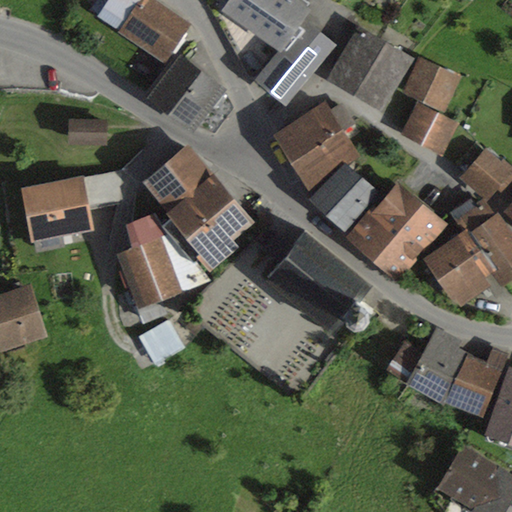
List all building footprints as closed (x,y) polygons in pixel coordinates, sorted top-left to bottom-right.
[(100,16),(110,0),(97,0),(92,11),(100,16)] [(122,30),(141,0),(110,0),(100,16),(122,30)] [(141,0),(122,30),(122,31),(169,62),(194,23),(158,0),(141,0)] [(305,0),(234,0),(228,10),(283,49),(260,79),(291,105),(340,45),(310,19),(317,8),(305,0)] [(363,25),(331,79),(386,112),(418,58),(363,25)] [(181,52),(149,94),(198,131),(230,89),(181,52)] [(465,76),(423,56),(407,91),(448,111),(465,76)] [(312,113),(279,134),(314,189),(336,173),(350,159),(354,162),(365,156),(347,128),(357,124),(344,104),(334,110),(329,101),(323,105),(321,102),(309,109),(312,113)] [(421,102),(404,134),(445,155),(462,123),(421,102)] [(110,119),(72,118),(72,144),(110,145),(110,119)] [(192,143),(148,180),(177,215),(165,225),(172,233),(198,264),(205,258),(214,270),(243,246),(238,239),(260,221),(219,172),(217,173),(192,143)] [(490,147),(464,177),(492,201),(501,190),(505,193),(511,184),(511,162),(507,158),(506,160),(490,147)] [(336,173),(315,197),(349,228),(384,190),(354,162),(350,159),(336,173)] [(120,170),(102,174),(108,206),(117,204),(120,170)] [(102,174),(87,177),(93,209),(108,206),(102,174)] [(87,175),(26,186),(36,242),(37,241),(65,237),(97,231),(93,209),(87,177),(87,175)] [(377,205),(350,236),(403,279),(452,223),(403,181),(381,207),(377,205)] [(458,219),(479,204),(475,197),(453,212),(458,219)] [(479,204),(458,219),(466,231),(498,272),(509,287),(511,284),(511,225),(502,212),(499,214),(485,199),(479,204)] [(157,213),(132,222),(137,246),(122,252),(142,304),(139,305),(146,324),(170,313),(164,300),(211,281),(172,233),(165,235),(157,213)] [(264,213),(259,217),(267,225),(272,221),(264,213)] [(381,285),(313,231),(299,249),(286,265),(276,278),(343,332),(357,315),(364,320),(371,326),(385,308),(371,297),(381,285)] [(466,231),(429,258),(458,299),(461,297),(491,277),(498,272),(466,231)] [(286,265),(299,249),(288,240),(281,234),(268,250),(275,256),(286,265)] [(65,237),(37,241),(39,252),(66,247),(65,237)] [(491,277),(461,297),(466,306),(496,285),(491,277)] [(12,289),(0,293),(0,337),(4,351),(7,350),(8,353),(26,348),(25,343),(51,335),(35,282),(24,285),(23,279),(10,283),(12,289)] [(172,319),(141,336),(157,364),(188,348),(172,319)] [(203,328),(192,320),(187,327),(197,335),(203,328)] [(491,361),(462,348),(465,340),(440,328),(428,353),(409,342),(391,368),(450,403),(452,400),(489,416),(511,353),(496,348),(491,361)] [(511,368),(496,417),(493,417),(486,437),(511,446),(511,368)] [(467,444),(442,486),(460,496),(457,501),(474,511),(476,511),(478,509),(503,466),(467,444)] [(511,511),(511,470),(503,466),(478,509),(482,511),(511,511)]
